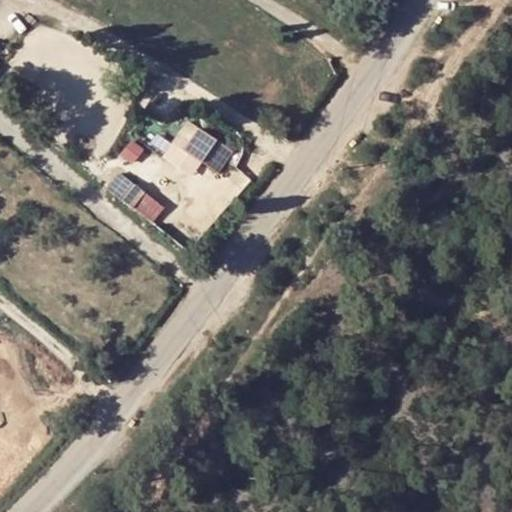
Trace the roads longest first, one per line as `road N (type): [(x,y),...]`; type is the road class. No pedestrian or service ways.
road 1 (unclassified): [(8,511),(163,346),(415,0)]
road 2 (unknown): [(0,126),(202,292)]
road 3 (unknown): [(114,399),(0,300)]
